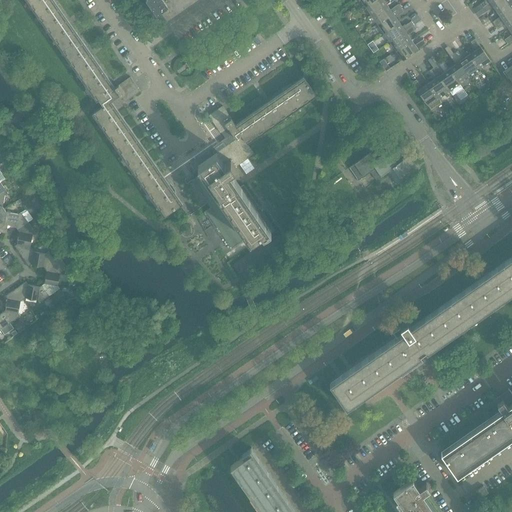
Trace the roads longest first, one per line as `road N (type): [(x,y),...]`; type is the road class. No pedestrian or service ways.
road 1 (tertiary): [(480,220),(180,423),(140,488)]
road 2 (tertiary): [(153,496),(179,450),(487,229)]
road 3 (residential): [(323,496),(511,365)]
road 4 (residential): [(480,220),(384,82)]
road 5 (residential): [(180,111),(302,25)]
road 6 (residential): [(164,89),(144,102),(177,150),(198,137),(180,111)]
road 7 (residential): [(384,82),(366,94),(349,91),(302,25)]
